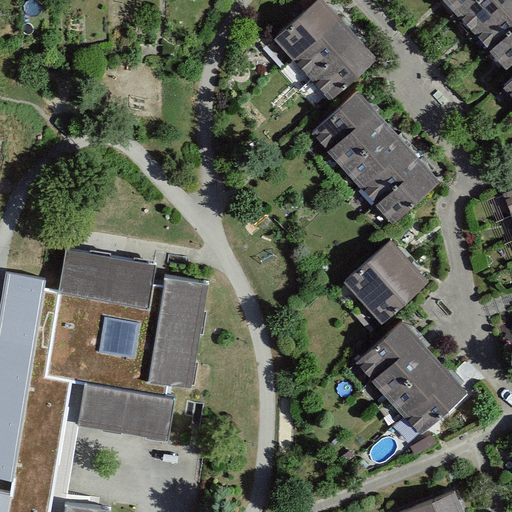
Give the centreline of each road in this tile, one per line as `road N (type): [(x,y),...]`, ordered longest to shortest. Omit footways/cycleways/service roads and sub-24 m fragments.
road 1 (residential): [(235,0),(221,17),(203,215),(246,289),(266,371),(267,455),(257,511)]
road 2 (residential): [(356,0),(393,38),(424,129),(480,182),(460,326),(508,420),(470,439)]
road 3 (residential): [(470,439),(297,511)]
